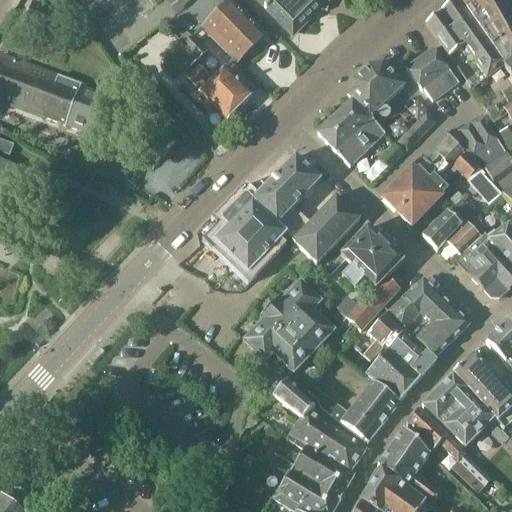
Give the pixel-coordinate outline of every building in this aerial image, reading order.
[(320,0),(255,0),(265,9),(264,11),(266,13),(268,12),(293,38),(319,13),(328,15),(330,5),(322,2),(322,1),(320,0)] [(505,67),(493,49),(460,0),(456,0),(428,25),(451,59),(466,48),(488,79),(505,67)] [(511,35),(511,16),(502,0),(460,0),(493,49),(511,35)] [(202,30),(237,65),(267,36),(232,1),(202,30)] [(511,62),(511,35),(493,49),(505,67),(511,62)] [(191,68),(207,54),(193,39),(191,41),(186,36),(172,50),(191,68)] [(15,42),(12,51),(32,56),(38,43),(17,38),(15,42)] [(459,86),(435,51),(408,71),(423,93),(425,93),(433,105),(459,86)] [(0,56),(0,102),(102,140),(115,103),(79,90),(80,86),(0,56)] [(350,99),(371,120),(376,116),(384,125),(390,119),(391,114),(388,111),(384,111),(383,112),(382,111),(406,90),(385,66),(371,69),(354,85),(350,99)] [(250,99),(252,97),(226,71),(210,87),(204,81),(207,77),(200,70),(187,82),(195,89),(199,85),(205,91),(200,96),(226,122),(240,109),(244,107),(251,102),(250,99)] [(386,136),(354,104),(319,136),(351,170),(386,136)] [(511,106),(492,120),(495,124),(508,116),(511,121),(511,122),(508,125),(511,130),(511,129),(511,106)] [(399,144),(408,153),(435,125),(427,116),(399,144)] [(466,158),(478,170),(505,154),(482,119),(449,139),(455,145),(456,144),(464,152),(467,156),(466,158)] [(502,136),(511,152),(511,133),(510,131),(502,136)] [(422,161),(382,200),(397,215),(419,191),(422,194),(446,171),(452,164),(461,155),(464,152),(456,144),(455,145),(449,139),(445,135),(421,160),(422,161)] [(14,147),(0,141),(0,154),(10,158),(14,147)] [(403,156),(394,147),(385,155),(395,165),(403,156)] [(462,156),(454,165),(475,186),(484,177),(462,156)] [(511,164),(507,156),(485,171),(495,186),(511,174),(511,164)] [(321,183),(296,159),(252,203),(247,197),(223,221),(229,227),(213,243),(248,276),(287,236),(278,227),(321,183)] [(0,215),(18,170),(0,163),(0,215)] [(452,178),(446,171),(422,194),(419,191),(397,215),(412,230),(449,192),(444,186),(452,178)] [(511,190),(502,197),(511,209),(511,190)] [(361,221),(337,198),(292,244),(317,268),(361,221)] [(467,223),(454,208),(423,240),(437,254),(446,245),(467,223)] [(482,239),(467,223),(446,245),(460,260),(469,252),(482,239)] [(511,232),(508,228),(498,236),(495,233),(488,239),(490,242),(488,244),(489,245),(511,271),(511,232)] [(377,240),(368,231),(322,279),(338,294),(347,284),(355,292),(365,282),(375,292),(376,293),(387,281),(403,265),(393,255),(395,254),(379,239),(377,240)] [(498,302),(511,291),(511,271),(489,245),(475,258),(469,252),(460,260),(455,265),(490,302),(498,302)] [(375,292),(347,321),(361,333),(400,293),(387,281),(376,293),(375,292)] [(410,334),(436,359),(466,328),(466,323),(423,282),(388,314),(406,331),(415,322),(413,321),(420,314),(425,319),(410,334)] [(300,283),(281,303),(279,300),(278,301),(302,325),(293,333),(315,354),(335,333),(314,313),(322,303),(300,283)] [(293,333),(302,325),(278,301),(261,318),(291,348),(280,361),(294,375),(315,354),(293,333)] [(406,331),(388,314),(368,336),(377,344),(363,357),(371,364),(372,362),(380,353),(385,347),(391,353),(421,381),(437,363),(434,360),(405,334),(407,332),(406,331)] [(291,348),(261,318),(260,319),(263,322),(244,343),(266,364),(274,355),(280,361),(291,348)] [(511,328),(508,324),(485,346),(511,373),(511,328)] [(391,353),(385,347),(380,353),(372,362),(376,366),(365,377),(374,384),(400,404),(421,381),(391,353)] [(511,398),(474,357),(452,377),(485,412),(497,425),(508,415),(511,419),(511,398)] [(276,376),(263,392),(301,419),(298,424),(310,432),(318,419),(311,414),(315,410),(289,385),(286,383),(276,376)] [(485,412),(452,377),(422,408),(455,441),(485,412)] [(374,384),(341,425),(367,445),(400,404),(374,384)] [(465,457),(419,412),(412,420),(406,427),(433,453),(439,447),(457,465),(487,494),(494,486),(465,457)] [(366,452),(318,419),(310,432),(298,424),(286,441),(304,452),(307,448),(307,449),(307,448),(328,461),(330,457),(336,461),(334,466),(350,475),(366,452)] [(431,457),(403,432),(392,449),(404,458),(402,461),(407,464),(406,466),(410,469),(408,471),(417,477),(431,457)] [(404,458),(392,449),(377,470),(431,508),(440,495),(417,477),(408,471),(410,469),(406,466),(407,464),(402,461),(404,458)] [(325,466),(304,452),(295,467),(277,455),(271,465),(289,477),(310,488),(314,482),(342,499),(354,477),(350,475),(334,466),(336,461),(330,457),(328,461),(325,466)] [(420,511),(425,506),(376,471),(367,487),(370,489),(362,504),(373,511),(420,511)] [(310,488),(289,477),(273,501),(290,511),(334,511),(342,499),(314,482),(310,488)] [(0,500),(0,511),(30,511),(37,505),(22,494),(11,508),(1,500),(0,500)]
